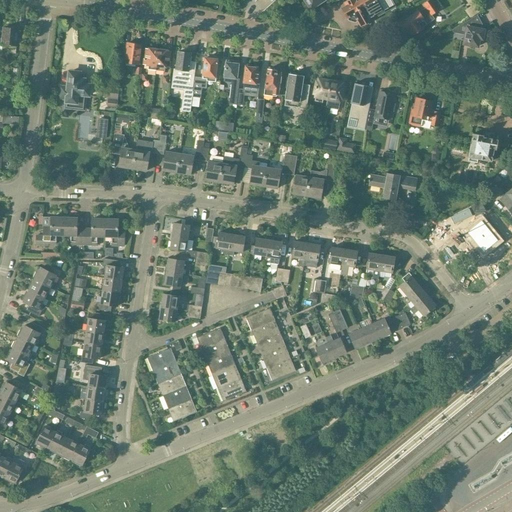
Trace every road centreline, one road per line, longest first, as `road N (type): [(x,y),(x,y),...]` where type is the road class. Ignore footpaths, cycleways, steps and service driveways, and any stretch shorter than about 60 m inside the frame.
road 1 (tertiary): [(511,82),(62,1)]
road 2 (tertiary): [(128,467),(364,370),(469,311)]
road 3 (residential): [(469,311),(430,259),(395,232),(153,196)]
road 4 (residential): [(128,467),(123,418),(153,196)]
road 5 (residential): [(22,189),(49,0)]
road 6 (tertiary): [(0,507),(38,502),(128,467)]
road 7 (residential): [(153,196),(22,189)]
